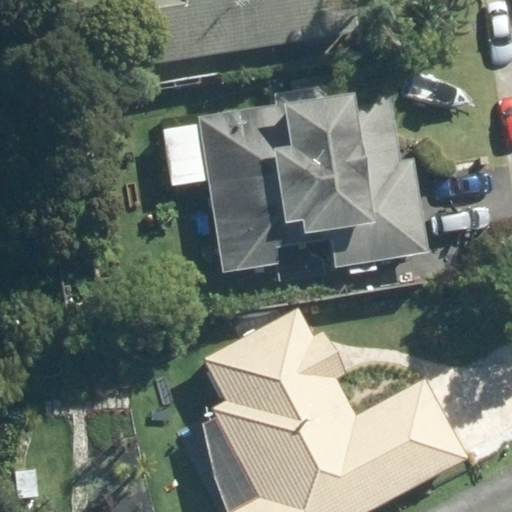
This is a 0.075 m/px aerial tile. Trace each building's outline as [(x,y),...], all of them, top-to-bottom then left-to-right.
[(140,0),(150,66),(351,35),(346,0),(140,0)] [(274,108),(195,120),(196,126),(159,131),(169,189),(207,182),(221,276),(275,268),(271,251),(327,242),(332,269),(426,256),(411,159),(396,162),(384,89),(344,94),(343,88),(272,99),(274,108)] [(106,103),(71,107),(76,146),(111,142),(106,103)] [(199,430),(208,448),(202,451),(216,478),(209,482),(224,511),(368,511),(464,460),(422,381),(353,417),(333,381),(343,375),(325,338),(312,345),(293,308),(198,358),(221,403),(206,411),(213,423),(199,430)] [(35,472),(16,473),(16,501),(35,502),(35,472)]
